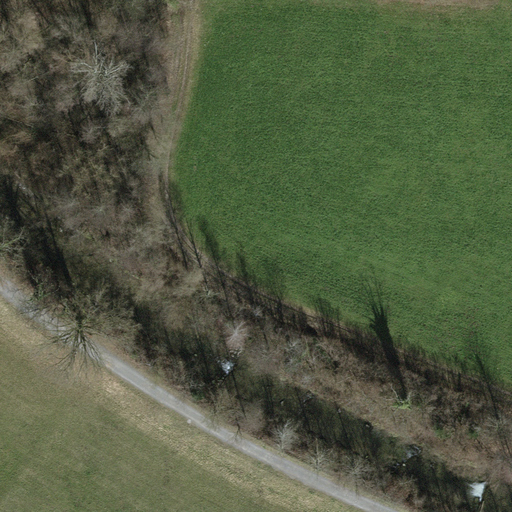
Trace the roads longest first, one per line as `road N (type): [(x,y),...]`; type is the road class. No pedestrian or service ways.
road 1 (track): [(511,397),(354,332),(211,248),(171,213),(176,0)]
road 2 (track): [(385,511),(163,395),(0,268)]
